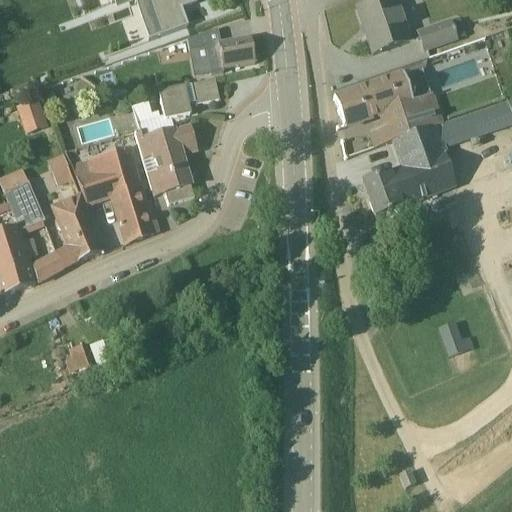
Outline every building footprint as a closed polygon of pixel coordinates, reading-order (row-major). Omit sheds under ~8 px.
[(198,5),(195,0),(110,0),(112,5),(115,4),(118,12),(138,5),(152,41),(190,27),(184,10),(198,5)] [(372,57),(408,45),(392,0),(385,0),(356,10),(372,57)] [(418,35),(419,40),(424,53),(456,42),(454,34),(455,34),(454,31),(453,31),(450,24),(418,35)] [(222,75),(222,72),(255,65),(250,40),(221,46),(217,31),(113,67),(117,79),(135,73),(136,76),(161,67),(158,60),(188,53),(194,80),(222,75)] [(377,151),(394,145),(434,130),(442,127),(433,100),(425,103),(414,73),(425,69),(425,68),(333,101),(343,129),(380,116),(385,128),(371,133),(377,151)] [(219,103),(214,82),(158,95),(164,124),(191,118),(188,107),(194,106),(195,108),(219,103)] [(53,92),(44,95),(47,105),(49,104),(52,115),(62,112),(58,101),(56,102),(53,92)] [(126,93),(113,95),(114,105),(127,103),(126,93)] [(16,109),(21,123),(41,116),(36,103),(16,109)] [(434,130),(443,153),(511,127),(511,113),(509,105),(443,129),(442,127),(434,130)] [(394,145),(403,170),(416,206),(457,191),(443,153),(434,130),(394,145)] [(153,159),(168,208),(194,200),(188,181),(192,180),(194,175),(192,167),(188,164),(183,165),(179,151),(193,146),(189,131),(174,136),(174,134),(148,141),(146,133),(134,136),(142,162),(153,159)] [(91,159),(124,151),(121,141),(88,149),(91,159)] [(111,200),(125,247),(126,247),(153,236),(153,235),(156,234),(151,217),(148,218),(129,154),(72,169),(86,209),(111,200)] [(51,176),(67,169),(63,158),(47,164),(51,176)] [(390,215),(416,206),(403,170),(362,185),(375,219),(387,215),(387,216),(390,215)] [(28,187),(4,197),(20,233),(43,223),(28,187)] [(53,211),(68,247),(55,254),(63,273),(75,266),(102,256),(80,200),(53,211)] [(38,259),(32,243),(21,247),(15,230),(0,234),(0,294),(1,299),(34,288),(28,269),(26,263),(38,259)] [(63,273),(55,254),(30,268),(37,287),(63,273)] [(447,360),(473,352),(469,339),(460,342),(455,326),(438,331),(447,360)] [(70,374),(91,366),(84,348),(71,353),(75,362),(67,365),(70,374)] [(409,474),(399,478),(405,491),(415,487),(409,474)]
